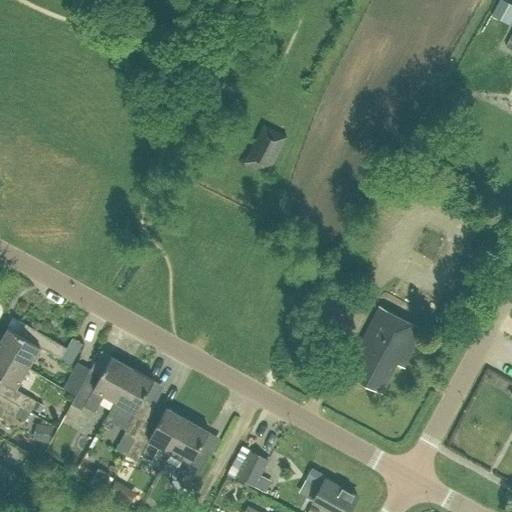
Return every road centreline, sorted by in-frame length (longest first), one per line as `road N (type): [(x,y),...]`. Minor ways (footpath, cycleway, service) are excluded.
road 1 (residential): [(409,476),(0,252)]
road 2 (residential): [(409,476),(511,286)]
